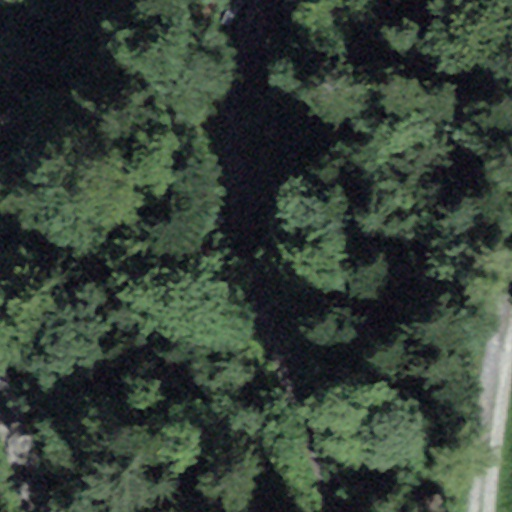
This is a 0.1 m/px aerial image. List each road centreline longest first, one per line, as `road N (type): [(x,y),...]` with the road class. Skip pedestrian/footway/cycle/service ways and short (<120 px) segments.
road 1 (track): [(340,511),(237,182),(279,0)]
road 2 (track): [(103,0),(47,115),(21,405)]
road 3 (track): [(511,302),(486,511)]
road 4 (track): [(58,511),(0,343)]
